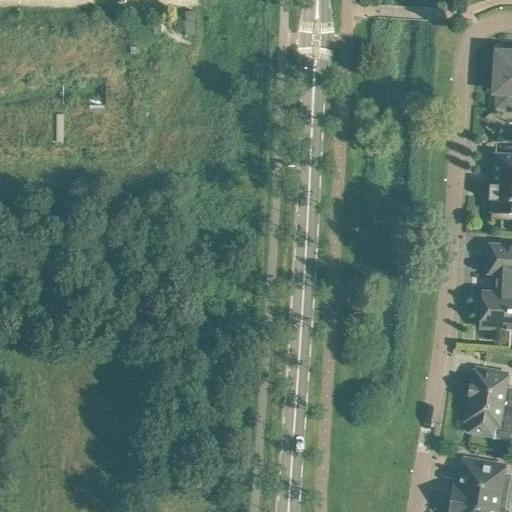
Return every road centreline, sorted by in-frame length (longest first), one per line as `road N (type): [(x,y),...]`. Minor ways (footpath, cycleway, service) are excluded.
road 1 (residential): [(511,23),(480,29),(465,55),(415,511)]
road 2 (tertiary): [(287,511),(311,78)]
